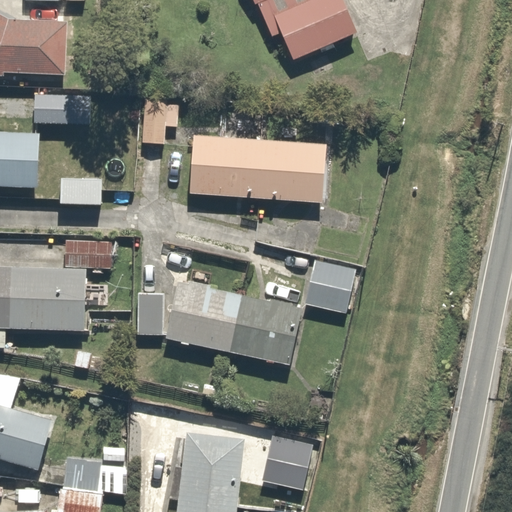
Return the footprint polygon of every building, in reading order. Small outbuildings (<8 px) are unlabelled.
[(259,0),(272,34),(280,31),(291,60),(358,35),(344,0),(259,0)] [(9,20),(0,14),(0,74),(67,78),(69,23),(9,20)] [(164,102),(136,100),(133,138),(162,140),(164,102)] [(261,109),(231,106),(228,126),(258,129),(261,109)] [(0,188),(38,190),(42,134),(0,131),(0,188)] [(326,146),(192,135),(188,194),(321,205),(326,146)] [(102,174),(58,173),(58,204),(101,204),(102,174)] [(353,262),(313,255),(305,301),(344,308),(353,262)] [(0,327),(9,328),(12,267),(0,266),(0,327)] [(85,270),(12,267),(9,328),(82,331),(85,270)] [(302,306),(177,278),(163,339),(289,366),(302,306)] [(162,294),(137,293),(136,331),(161,332),(162,294)] [(55,420),(0,403),(0,457),(39,470),(55,420)] [(319,443),(270,432),(261,475),(310,486),(319,443)] [(187,433),(176,511),(237,511),(247,441),(187,433)] [(100,511),(108,462),(63,456),(55,511),(100,511)]
